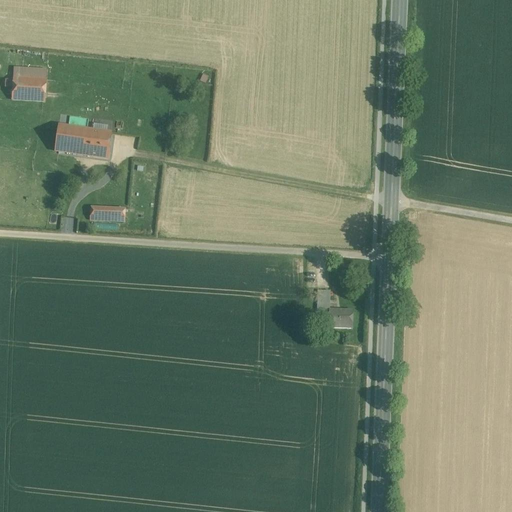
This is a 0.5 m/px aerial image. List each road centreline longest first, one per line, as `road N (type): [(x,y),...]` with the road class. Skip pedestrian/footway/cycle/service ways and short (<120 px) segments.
road 1 (primary): [(378,511),(398,0)]
road 2 (track): [(124,153),(376,198)]
